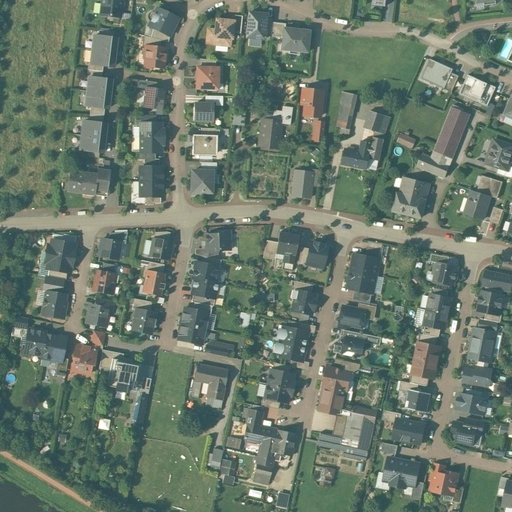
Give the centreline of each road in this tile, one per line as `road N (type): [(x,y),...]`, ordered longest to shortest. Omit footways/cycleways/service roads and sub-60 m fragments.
road 1 (residential): [(511,468),(441,444),(474,249)]
road 2 (residential): [(269,0),(329,25),(418,34),(511,79)]
road 3 (residential): [(347,226),(304,408)]
road 4 (residential): [(186,216),(268,213),(347,226)]
road 5 (unknown): [(163,343),(236,366),(221,441)]
road 6 (residential): [(178,216),(177,80)]
road 7 (residential): [(347,226),(474,249)]
road 8 (residential): [(186,216),(163,343)]
